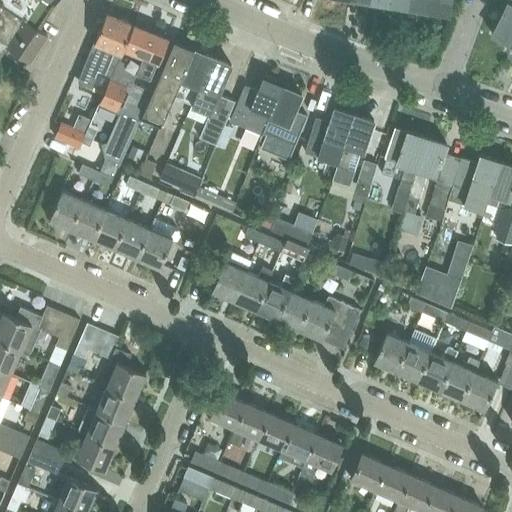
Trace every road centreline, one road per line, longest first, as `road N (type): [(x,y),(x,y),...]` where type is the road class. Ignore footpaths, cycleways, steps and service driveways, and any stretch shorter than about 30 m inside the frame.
road 1 (residential): [(511,469),(205,342)]
road 2 (tertiary): [(438,94),(203,0)]
road 3 (residential): [(205,342),(0,250)]
road 4 (residential): [(0,205),(86,0)]
road 5 (residential): [(137,511),(205,342)]
